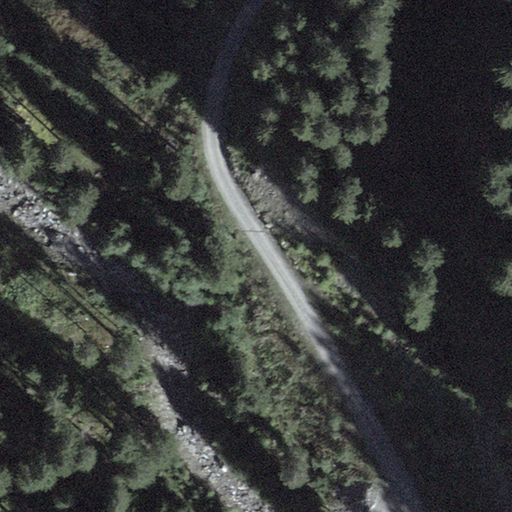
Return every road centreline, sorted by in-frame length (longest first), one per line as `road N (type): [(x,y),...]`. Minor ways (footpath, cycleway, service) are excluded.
road 1 (track): [(255,0),(216,83),(213,135),(227,188),(414,511)]
road 2 (track): [(190,511),(122,402),(53,334),(0,310)]
road 3 (track): [(502,511),(481,392),(491,343),(511,314)]
